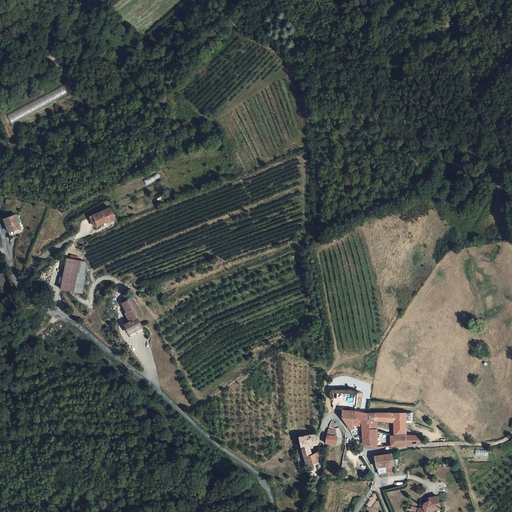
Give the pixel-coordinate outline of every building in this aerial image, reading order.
[(7,115),(12,124),(69,92),(64,83),(7,115)] [(123,214),(119,203),(99,211),(103,220),(114,216),(115,217),(123,214)] [(22,228),(16,216),(4,220),(9,233),(22,228)] [(84,297),(93,271),(91,267),(75,262),(66,291),(84,297)] [(0,290),(1,295),(9,293),(11,292),(6,275),(0,276),(0,290)] [(17,303),(20,314),(27,312),(23,301),(17,303)] [(125,301),(116,306),(121,314),(120,315),(125,323),(135,317),(125,301)] [(354,410),(349,410),(342,410),(342,415),(343,419),(348,427),(351,426),(351,424),(350,418),(353,418),(354,410)] [(366,445),(370,445),(367,413),(361,412),(357,411),(354,410),(353,418),(358,418),(358,422),(358,423),(361,424),(363,444),(366,445)] [(370,445),(382,444),(381,437),(378,437),(378,432),(378,429),(375,429),(374,420),(374,414),(367,413),(370,445)] [(383,413),(374,414),(374,420),(377,420),(393,423),(394,436),(406,436),(406,423),(406,421),(405,413),(383,413)] [(329,428),(327,442),(337,442),(339,437),(335,436),(337,430),(329,428)] [(299,443),(300,450),(303,459),(304,458),(306,466),(318,463),(319,449),(316,451),(316,454),(311,455),(310,446),(309,442),(319,441),(319,434),(310,434),(299,436),(300,443),(299,443)] [(408,446),(420,445),(420,437),(406,436),(394,436),(393,436),(391,437),(391,447),(397,446),(408,446)] [(393,453),(376,455),(378,467),(392,465),(394,464),(393,453)] [(437,496),(429,498),(430,501),(423,504),(423,507),(414,511),(426,511),(434,508),(440,507),(439,502),(437,496)]
